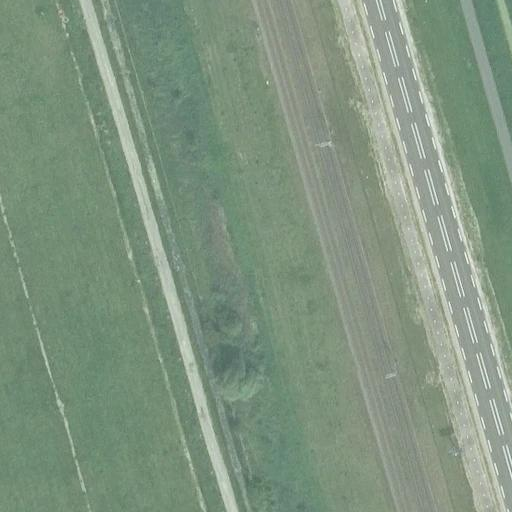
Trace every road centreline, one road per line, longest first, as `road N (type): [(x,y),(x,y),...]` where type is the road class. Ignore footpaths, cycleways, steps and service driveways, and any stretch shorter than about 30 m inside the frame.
road 1 (track): [(88,0),(233,511)]
road 2 (secondary): [(376,0),(511,472)]
road 3 (unclassified): [(511,172),(463,0)]
